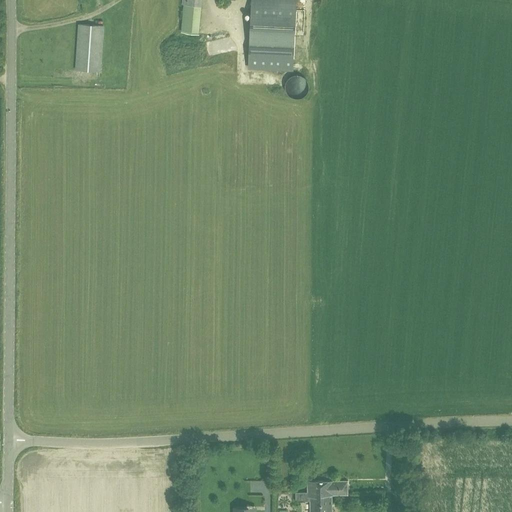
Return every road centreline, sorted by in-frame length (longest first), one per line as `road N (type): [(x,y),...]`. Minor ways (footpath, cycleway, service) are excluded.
road 1 (tertiary): [(511,421),(134,444),(6,441)]
road 2 (tertiary): [(6,441),(9,0)]
